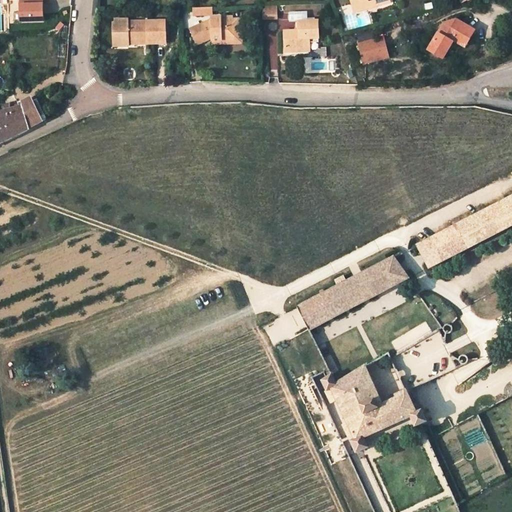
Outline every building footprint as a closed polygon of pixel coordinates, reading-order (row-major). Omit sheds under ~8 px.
[(41,0),(20,0),(21,23),(42,22),(41,0)] [(285,8),(267,9),(268,21),(285,21),(285,8)] [(130,21),(120,22),(116,29),(115,48),(131,49),(131,43),(149,43),(149,47),(168,46),(169,25),(132,26),(130,21)] [(459,23),(445,28),(432,55),(449,62),(457,44),(467,49),(476,32),(459,23)] [(304,31),(304,32),(290,34),(290,54),(305,53),(305,50),(320,50),(320,42),(327,42),(327,25),(307,27),(305,29),(304,31)] [(244,52),(244,48),(247,48),(247,35),(238,36),(238,32),(217,33),(218,37),(209,39),(211,48),(206,50),(208,57),(218,54),(225,54),(225,56),(240,56),(244,52)] [(200,52),(206,50),(211,48),(209,39),(196,43),(200,52)] [(392,62),(386,42),(362,49),(368,68),(392,62)] [(225,56),(225,54),(218,54),(219,61),(248,60),(247,48),(244,48),(244,52),(240,56),(225,56)] [(20,107),(27,129),(46,120),(37,99),(32,102),(31,99),(19,105),(20,107)] [(0,112),(0,125),(5,142),(16,136),(28,130),(27,129),(20,107),(0,112)] [(429,267),(511,224),(511,197),(418,246),(429,267)] [(308,330),(363,302),(407,279),(393,258),(297,307),(308,330)] [(442,330),(443,332),(444,333),(446,334),(449,335),(451,334),(453,332),(453,330),(452,326),(451,324),(448,324),(446,324),(444,325),(443,327),(442,330)] [(458,361),(459,364),(460,365),(462,366),(465,366),(467,365),(468,364),(469,361),(468,358),(466,356),(464,355),(462,356),(460,357),(458,359),(458,361)] [(420,426),(428,423),(422,409),(416,412),(405,390),(395,396),(398,403),(380,412),(361,369),(336,384),(332,374),(321,380),(326,391),(325,392),(331,403),(337,400),(347,423),(342,426),(356,453),(368,448),(363,437),(410,417),(415,428),(420,426)]
